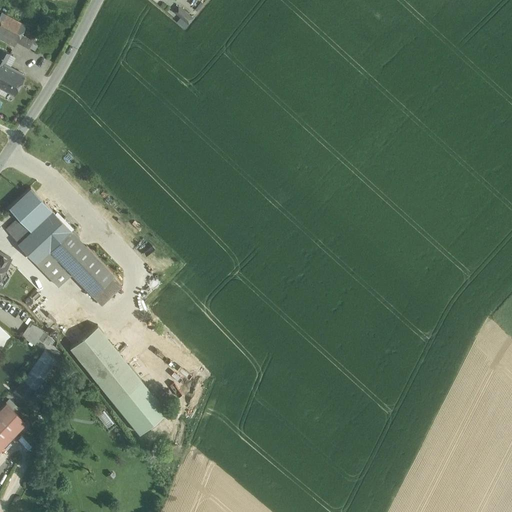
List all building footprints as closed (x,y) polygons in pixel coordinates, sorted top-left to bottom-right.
[(195,18),(179,5),(174,11),(189,24),(195,18)] [(25,25),(2,11),(0,15),(0,39),(13,46),(16,41),(23,28),(25,25)] [(36,35),(23,28),(16,41),(29,48),(29,47),(35,37),(36,35)] [(41,40),(35,37),(29,47),(35,50),(41,40)] [(11,54),(0,48),(0,61),(6,64),(11,55),(11,54)] [(16,57),(11,55),(6,64),(11,67),(16,57)] [(0,61),(0,85),(2,87),(12,67),(11,67),(0,61)] [(12,67),(2,87),(7,89),(14,93),(25,74),(12,67)] [(31,230),(52,210),(30,186),(9,207),(20,219),(31,230)] [(19,242),(17,243),(36,262),(49,250),(71,229),(52,210),(31,230),(19,242)] [(31,230),(20,219),(8,231),(19,242),(31,230)] [(143,228),(131,238),(141,250),(153,240),(143,228)] [(114,274),(71,229),(49,250),(63,264),(71,273),(92,294),(114,274)] [(165,275),(176,264),(156,244),(145,255),(165,275)] [(49,250),(36,262),(50,277),(63,264),(49,250)] [(0,272),(9,258),(0,252),(0,272)] [(58,285),(71,273),(63,264),(50,277),(58,285)] [(114,274),(92,294),(101,303),(121,284),(114,274)] [(43,331),(30,322),(21,334),(34,344),(43,331)] [(0,352),(5,338),(9,334),(0,325),(0,352)] [(142,379),(97,325),(70,347),(114,402),(142,379)] [(56,359),(44,351),(23,381),(34,389),(56,359)] [(34,389),(23,381),(17,389),(24,394),(22,397),(26,400),(34,389)] [(0,408),(0,448),(26,421),(6,402),(0,408)] [(107,426),(113,421),(103,409),(97,414),(107,426)]
